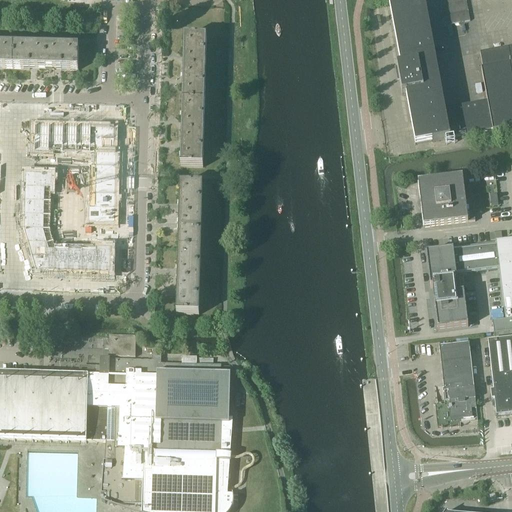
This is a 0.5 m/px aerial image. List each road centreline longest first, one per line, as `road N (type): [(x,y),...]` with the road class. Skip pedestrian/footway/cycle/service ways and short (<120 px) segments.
road 1 (tertiary): [(394,478),(339,0)]
road 2 (residential): [(0,300),(134,299),(142,98)]
